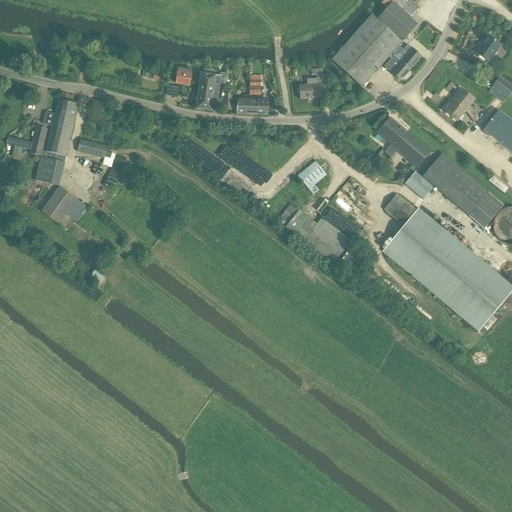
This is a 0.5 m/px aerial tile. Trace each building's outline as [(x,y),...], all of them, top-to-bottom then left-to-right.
[(392,0),(412,17),(419,9),(409,0),(392,0)] [(403,40),(417,24),(392,3),(378,19),(403,40)] [(332,60),(332,61),(362,87),(401,42),(375,19),(371,16),(332,60)] [(489,63),(501,46),(486,36),(480,46),(479,45),(474,52),(489,63)] [(411,68),(421,57),(411,48),(408,45),(399,54),(403,58),(401,60),(411,68)] [(400,61),(394,56),(384,67),(390,72),(400,81),(411,68),(401,60),(400,61)] [(190,86),(192,70),(177,68),(175,84),(190,86)] [(323,74),(322,69),(311,69),(311,76),(316,75),(316,79),(307,80),(307,85),(300,86),(300,100),(324,98),(322,86),(329,86),(328,74),(323,74)] [(162,75),(160,75),(153,74),(152,80),(161,82),(162,75)] [(200,74),(195,108),(216,111),(219,85),(223,86),(225,74),(221,74),(220,76),(200,74)] [(507,98),(511,91),(511,88),(499,79),(492,88),(507,98)] [(261,96),(261,83),(260,83),(260,81),(250,81),(250,87),(249,87),(249,95),(256,96),(256,100),(257,100),(257,106),(256,106),(256,109),(249,109),(249,115),(267,116),(267,100),(263,100),(263,96),(261,96)] [(244,95),(243,100),(236,99),(236,115),(249,115),(249,109),(256,109),(256,106),(257,106),(257,100),(256,100),(256,96),(249,95),(249,87),(244,87),(244,95)] [(457,121),(459,120),(474,99),(461,89),(455,96),(456,96),(445,112),(457,121)] [(45,113),(43,124),(52,127),(46,152),(46,153),(65,157),(74,118),(77,105),(58,101),(55,115),(45,113)] [(511,152),(511,120),(499,111),(484,131),(511,152)] [(430,153),(390,118),(377,134),(390,145),(385,152),(391,157),(397,150),(417,168),(430,153)] [(36,128),(30,154),(41,157),(42,151),(47,130),(36,128)] [(8,140),(7,143),(8,145),(14,146),(12,158),(20,160),(23,148),(31,150),(32,144),(9,138),(8,140)] [(104,159),(106,151),(107,146),(80,139),(77,152),(104,159)] [(41,157),(35,181),(59,186),(65,157),(46,153),(46,152),(42,151),(41,157)] [(441,154),(422,177),(468,217),(484,230),(504,207),(441,154)] [(314,195),(319,191),(314,185),(326,175),(315,162),(297,176),(310,190),(314,195)] [(414,174),(410,171),(403,180),(406,183),(404,185),(423,200),(433,188),(415,172),(414,174)] [(492,177),(488,181),(504,194),(507,189),(492,177)] [(76,222),(87,207),(76,200),(60,187),(48,203),(41,212),(58,224),(65,229),(72,218),(76,222)] [(415,213),(413,211),(415,209),(397,195),(384,210),(402,225),(412,214),(413,215),(383,251),(479,330),(511,290),(511,289),(417,211),(415,213)] [(511,245),(511,208),(509,208),(502,211),(496,216),(493,222),(493,230),(496,237),(501,242),(507,245),(511,245)] [(314,222),(299,210),(286,227),(301,239),(303,236),(314,222)] [(14,212),(9,221),(22,227),(22,228),(25,230),(28,224),(25,222),(27,219),(14,212)] [(334,264),(351,241),(321,219),(304,241),(334,264)] [(352,258),(357,251),(352,248),(347,254),(347,253),(337,265),(349,274),(358,262),(352,258)] [(97,289),(105,278),(94,271),(87,281),(97,289)]
